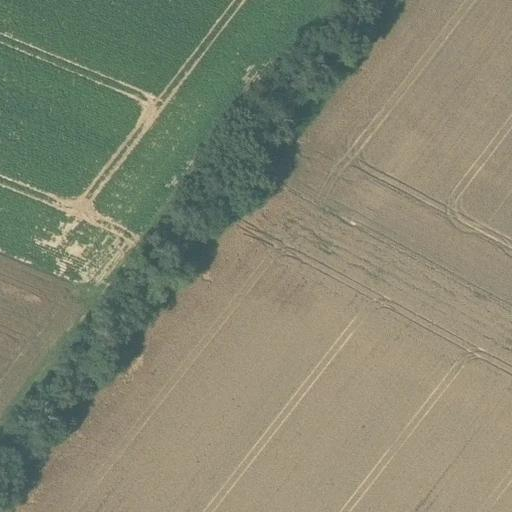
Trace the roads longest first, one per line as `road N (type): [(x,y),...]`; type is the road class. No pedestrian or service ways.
road 1 (track): [(439,0),(56,511)]
road 2 (track): [(0,455),(346,0)]
